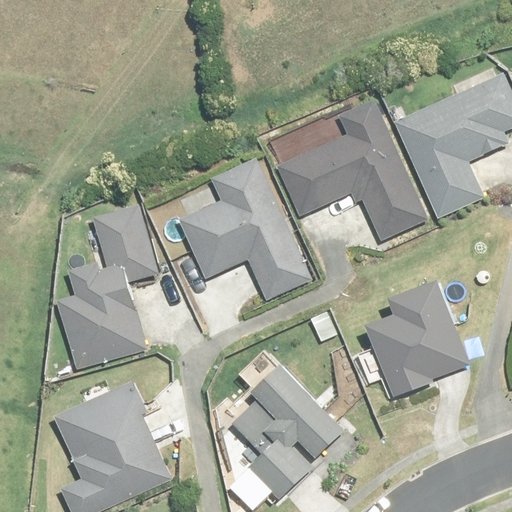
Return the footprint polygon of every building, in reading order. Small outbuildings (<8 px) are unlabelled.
[(511,87),(506,74),(492,81),(488,72),(454,87),(458,96),(399,122),(442,219),(489,198),(473,161),(511,144),(507,132),(511,129),(511,87)] [(357,205),(365,202),(384,242),(432,219),(377,101),(340,118),(348,134),(280,166),(304,217),(351,194),(357,205)] [(214,179),(224,201),(184,219),(211,278),(251,260),(271,302),(316,281),(259,158),(214,179)] [(96,218),(111,268),(104,270),(101,262),(72,271),(79,293),(60,299),(80,368),(146,349),(127,284),(163,273),(143,205),(96,218)] [(388,310),(362,320),(393,403),(480,370),(444,273),(383,295),(388,310)] [(242,376),(253,387),(231,408),(238,416),(220,433),(256,471),(248,478),(273,505),(314,465),(296,447),(303,440),(321,459),(348,433),(283,364),(269,350),(242,376)] [(58,414),(84,479),(63,487),(73,511),(101,511),(176,483),(136,383),(58,414)]
